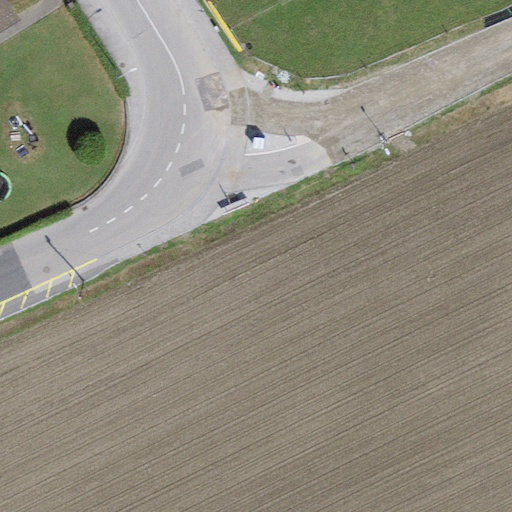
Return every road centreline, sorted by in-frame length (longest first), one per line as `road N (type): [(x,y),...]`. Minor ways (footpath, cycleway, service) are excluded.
road 1 (residential): [(511,48),(299,140),(246,144),(182,131)]
road 2 (residential): [(182,131),(169,166),(123,213),(0,273)]
road 3 (residential): [(182,131),(180,82),(136,0)]
